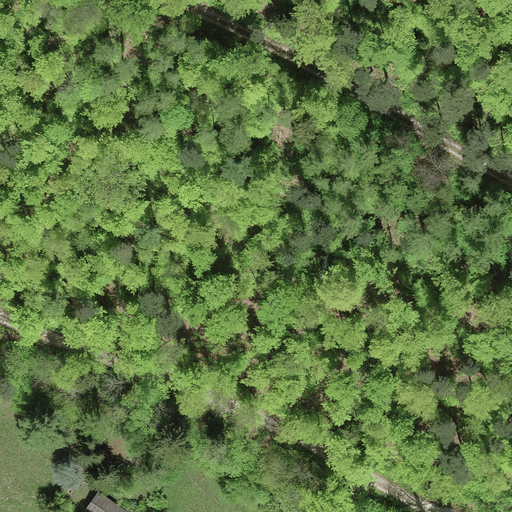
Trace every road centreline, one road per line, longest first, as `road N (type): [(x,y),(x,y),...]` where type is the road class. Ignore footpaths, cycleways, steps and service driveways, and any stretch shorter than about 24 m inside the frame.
road 1 (track): [(0,310),(271,420),(450,511)]
road 2 (track): [(189,0),(328,58),(511,160)]
